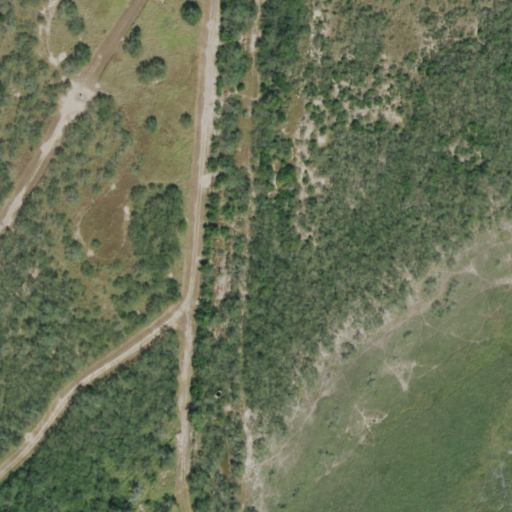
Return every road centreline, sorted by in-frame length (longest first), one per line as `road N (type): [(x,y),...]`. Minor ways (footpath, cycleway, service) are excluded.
road 1 (residential): [(188,497),(212,0)]
road 2 (residential): [(319,0),(294,315),(197,359)]
road 3 (residential): [(197,511),(198,499),(46,461),(0,427)]
